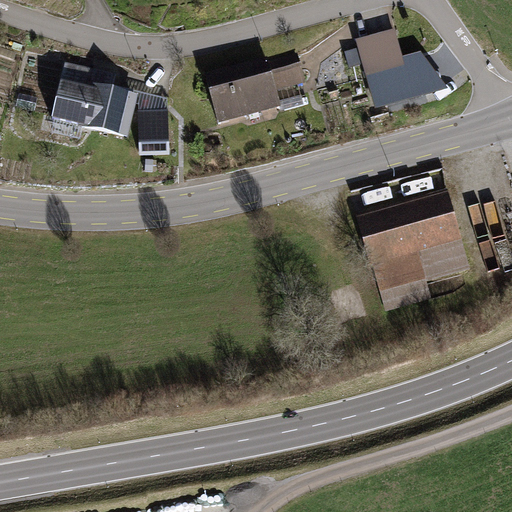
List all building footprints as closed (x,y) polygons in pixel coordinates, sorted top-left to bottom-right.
[(395,30),(356,40),(366,77),(405,66),(403,58),(395,30)] [(421,53),(403,58),(405,66),(366,77),(375,110),(448,90),(421,53)] [(267,58),(204,75),(218,125),(280,108),(276,92),(305,84),(297,54),(268,62),(267,58)] [(117,75),(66,63),(54,118),(131,136),(141,93),(114,86),(117,75)] [(169,111),(139,112),(140,156),(171,155),(169,111)] [(448,190),(355,216),(370,269),(374,268),(386,312),(432,299),(427,282),(470,270),(448,190)]
